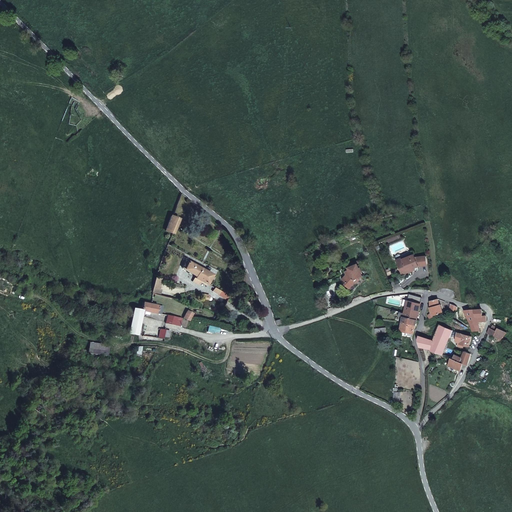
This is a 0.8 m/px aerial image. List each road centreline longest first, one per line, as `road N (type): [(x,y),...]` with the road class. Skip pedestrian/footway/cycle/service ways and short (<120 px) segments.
road 1 (unclassified): [(0,4),(185,195),(231,229),(273,333)]
road 2 (residential): [(414,427),(447,400),(476,358),(492,313),(483,305),(395,292),(273,333)]
road 3 (unclassified): [(273,333),(414,427)]
road 4 (unknown): [(273,333),(233,335),(220,357),(152,341)]
